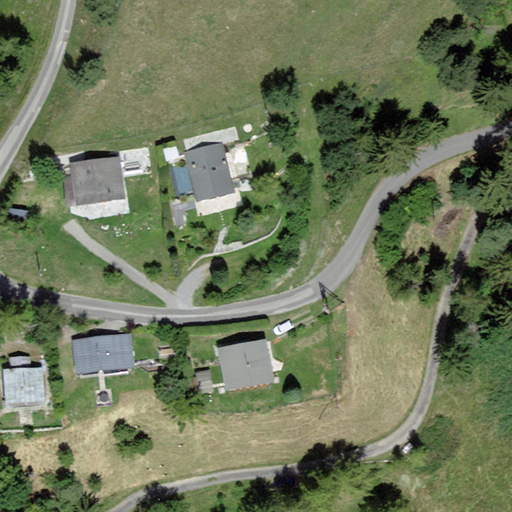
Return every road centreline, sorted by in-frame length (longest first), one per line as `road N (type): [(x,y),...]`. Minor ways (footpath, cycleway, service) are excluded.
road 1 (unclassified): [(511,129),(401,171),(381,188),(329,271),(280,304),(234,314),(127,316),(57,309),(0,289)]
road 2 (unclassified): [(117,511),(144,496),(304,471),(399,440),(424,410),(443,315),(477,221),(511,194)]
road 3 (unclassified): [(0,154),(43,81),(67,0)]
